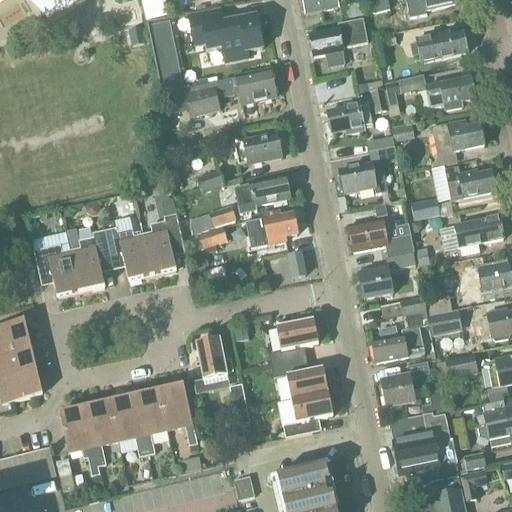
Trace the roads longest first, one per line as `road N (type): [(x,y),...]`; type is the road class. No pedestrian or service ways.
road 1 (residential): [(337,289),(280,0)]
road 2 (residential): [(381,511),(337,289)]
road 3 (residential): [(164,326),(158,301),(54,323),(67,387)]
road 4 (residential): [(337,289),(164,326)]
road 5 (residential): [(67,387),(172,365),(164,326)]
